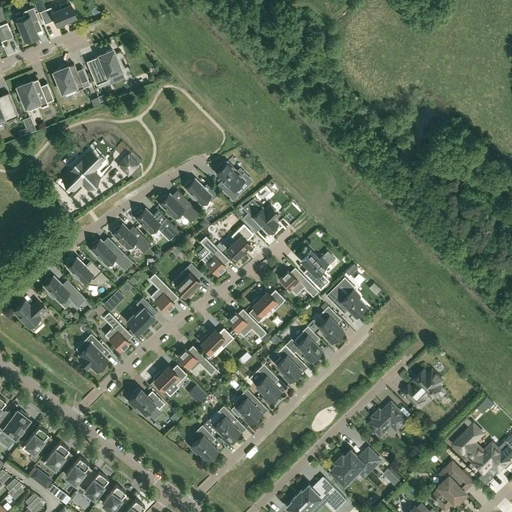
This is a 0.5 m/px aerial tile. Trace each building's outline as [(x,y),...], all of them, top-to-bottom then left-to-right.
[(57,24),(76,16),(71,4),(69,5),(67,1),(59,4),(60,8),(53,11),(51,6),(39,11),(45,23),(55,19),(57,24)] [(37,34),(36,32),(32,21),(38,19),(33,7),(22,11),(24,15),(16,18),(25,39),(37,34)] [(13,36),(7,21),(0,24),(0,46),(3,46),(1,41),(13,36)] [(113,49),(106,52),(99,55),(100,56),(87,62),(96,84),(110,78),(109,76),(121,70),(113,49)] [(67,66),(54,71),(62,91),(74,86),(76,90),(84,87),(83,87),(89,84),(89,85),(90,84),(87,77),(86,77),(87,79),(81,81),(74,64),(68,67),(67,66)] [(32,82),(31,81),(17,86),(27,110),(40,105),(40,106),(48,103),(47,101),(54,99),(47,82),(46,82),(46,83),(40,85),(38,79),(32,82)] [(0,120),(3,120),(4,121),(18,116),(9,93),(0,96),(0,120)] [(36,129),(30,115),(23,118),(28,132),(36,129)] [(63,177),(74,188),(81,181),(87,187),(98,175),(93,170),(96,166),(105,157),(94,146),(85,155),(63,177)] [(125,157),(135,166),(137,164),(138,164),(136,162),(128,154),(125,157)] [(227,182),(221,188),(233,200),(239,193),(234,188),(247,175),(245,174),(245,173),(242,170),(241,170),(240,168),(237,171),(227,161),(223,165),(221,163),(215,169),(214,168),(214,169),(223,178),(222,179),(223,179),(227,182)] [(205,188),(203,186),(195,178),(192,181),(190,179),(185,184),(186,186),(185,187),(190,193),(189,194),(194,200),(195,198),(201,204),(207,197),(211,201),(219,192),(210,183),(205,188)] [(287,192),(281,198),(289,205),(294,198),(287,192)] [(183,196),(178,201),(169,193),(167,195),(165,194),(160,198),(162,200),(159,203),(174,217),(180,211),(190,222),(200,212),(183,196)] [(242,217),(252,227),(257,222),(268,233),(271,230),(272,231),(277,227),(275,225),(278,223),(273,218),(278,213),(270,205),(265,209),(262,206),(261,207),(252,198),(242,206),(247,212),(242,217)] [(154,216),(152,214),(145,207),(143,210),(141,209),(136,213),(138,215),(135,217),(150,232),(156,226),(169,239),(178,230),(159,210),(154,216)] [(133,241),(136,245),(143,252),(151,244),(135,227),(131,231),(122,223),(120,226),(118,224),(113,229),(115,230),(112,233),(127,248),(133,241)] [(235,239),(226,248),(236,257),(237,256),(238,258),(244,252),(242,251),(250,243),(246,239),(253,233),(243,223),(232,235),(235,239)] [(201,258),(217,274),(226,266),(224,264),(229,259),(205,235),(200,241),(209,250),(201,258)] [(133,261),(116,244),(110,249),(100,238),(98,240),(97,239),(92,244),(93,245),(90,248),(96,254),(94,255),(99,260),(101,259),(106,264),(113,258),(124,270),(133,261)] [(300,259),(308,267),(310,269),(305,274),(317,285),(325,277),(321,272),(327,267),(325,265),(327,263),(321,256),(319,258),(310,250),(307,253),(305,251),(300,257),(301,258),(300,259)] [(108,278),(92,262),(87,267),(77,256),(74,259),(73,257),(68,262),(69,264),(67,266),(72,271),(71,273),(76,278),(77,277),(83,282),(84,281),(88,283),(92,285),(97,285),(103,283),(107,278),(108,279),(108,278)] [(187,295),(193,290),(191,288),(199,280),(196,278),(201,273),(191,262),(180,273),(184,277),(175,285),(185,295),(186,294),(187,295)] [(355,262),(347,271),(355,279),(364,270),(355,262)] [(313,295),(318,290),(295,266),(290,271),(288,269),(280,278),(295,294),(303,286),(313,295)] [(158,287),(150,295),(166,311),(174,303),(173,301),(178,296),(154,272),(149,278),(158,287)] [(64,286),(62,283),(53,275),(50,278),(49,277),(43,282),(45,283),(43,285),(49,290),(47,292),(52,297),(54,296),(59,301),(66,295),(77,306),(86,298),(69,281),(64,286)] [(332,300),(341,310),(346,305),(357,316),(364,310),(363,308),(365,305),(357,296),(359,294),(352,288),(344,296),(340,292),(332,300)] [(252,304),(254,307),(249,311),(258,320),(263,315),(262,313),(270,305),(274,309),(284,298),(275,289),(270,294),(266,290),(258,298),(257,296),(251,302),(253,303),(252,304)] [(133,313),(126,320),(138,332),(154,316),(153,315),(157,311),(143,296),(136,303),(141,308),(134,314),(133,313)] [(19,316),(18,318),(22,322),(23,321),(29,327),(40,317),(38,315),(45,308),(37,300),(32,304),(33,305),(31,307),(25,300),(14,310),(19,316)] [(340,333),(343,330),(333,320),(338,315),(328,305),(318,314),(323,319),(319,324),(327,333),(325,335),(332,342),(335,339),(336,340),(342,335),(340,333)] [(266,331),(242,308),(237,313),(236,311),(227,319),(243,335),(251,327),(260,337),(266,331)] [(127,340),(132,335),(109,311),(103,317),(112,326),(105,334),(120,350),(129,342),(127,340)] [(363,328),(368,323),(360,316),(356,321),(363,328)] [(316,357),(323,351),(312,339),(317,334),(307,325),(302,330),(303,330),(293,340),(297,344),(293,348),(302,357),(304,355),(310,361),(315,356),(316,357)] [(201,341),(201,342),(210,352),(219,343),(223,346),(233,336),(223,327),(219,332),(215,328),(207,336),(205,334),(200,340),(201,341)] [(97,349),(102,344),(91,333),(86,338),(90,343),(79,353),(82,356),(79,359),(88,368),(91,365),(96,370),(100,367),(101,368),(108,362),(106,360),(107,359),(97,349)] [(302,371),(291,360),(296,355),(285,343),(276,352),(280,356),(274,362),(285,372),(283,375),(289,381),(294,376),(296,377),(302,371)] [(216,368),(192,344),(187,349),(186,348),(177,356),(191,370),(199,362),(211,374),(216,368)] [(263,363),(257,369),(262,374),(254,382),(264,393),(262,395),(269,401),(274,396),(275,398),(282,391),(270,380),(275,375),(263,363)] [(160,373),(159,371),(153,376),(155,378),(154,379),(163,388),(172,379),(176,383),(186,373),(177,364),(172,368),(168,365),(160,373)] [(408,384),(403,390),(402,390),(418,406),(424,400),(421,397),(426,392),(431,397),(441,386),(438,383),(443,379),(432,368),(428,373),(424,369),(418,375),(419,376),(415,380),(417,383),(413,388),(408,384)] [(164,402),(154,393),(149,398),(139,388),(138,389),(137,387),(132,393),(133,394),(128,399),(134,406),(136,404),(141,409),(147,414),(156,405),(159,407),(164,402)] [(256,397),(247,387),(242,392),(244,395),(235,404),(245,415),(243,417),(249,423),(254,418),(256,420),(262,413),(251,402),(256,397)] [(396,430),(398,427),(408,418),(391,401),(381,411),(379,408),(372,415),(374,418),(369,423),(374,428),(373,429),(374,430),(380,436),(386,430),(387,431),(387,430),(386,429),(390,424),(396,430)] [(209,419),(213,423),(223,434),(221,436),(227,442),(232,437),(234,439),(241,432),(229,421),(234,416),(223,404),(209,419)] [(3,423),(0,421),(0,438),(4,433),(13,441),(30,418),(27,416),(28,414),(20,408),(19,410),(17,409),(12,415),(7,422),(5,420),(3,423)] [(484,450),(474,441),(483,432),(474,423),(454,443),(463,452),(465,450),(474,459),(472,461),(483,472),(492,464),(499,470),(510,459),(509,458),(511,456),(505,450),(503,452),(492,441),(484,450)] [(219,451),(210,442),(207,439),(212,435),(202,424),(192,433),(197,439),(190,446),(197,452),(199,450),(208,459),(211,456),(212,457),(219,451)] [(42,440),(47,434),(48,432),(38,425),(25,443),(34,450),(29,456),(35,460),(47,444),(42,440)] [(63,456),(67,450),(69,448),(59,441),(45,459),(60,470),(67,460),(63,456)] [(331,469),(341,479),(345,483),(353,475),(351,473),(355,469),(357,471),(364,464),(369,468),(379,458),(369,449),(360,458),(351,449),(345,456),(342,454),(336,460),(338,462),(331,469)] [(80,474),(87,465),(89,463),(79,456),(65,474),(72,479),(70,483),(77,488),(85,478),(80,474)] [(455,502),(456,501),(466,491),(465,489),(473,481),(458,466),(438,485),(440,487),(432,495),(445,509),(453,501),(455,502)] [(385,474),(398,487),(404,481),(391,468),(385,474)] [(85,478),(77,488),(76,490),(81,494),(85,489),(94,496),(108,478),(98,470),(92,478),(87,475),(85,478)] [(50,488),(55,482),(40,471),(35,477),(50,488)] [(293,511),(306,511),(308,510),(321,497),(334,511),(346,499),(325,477),(324,478),(325,479),(325,478),(332,485),(324,493),(317,486),(314,489),(310,484),(303,491),(301,490),(293,498),(295,499),(288,506),(293,511)] [(11,495),(22,483),(18,480),(7,491),(11,495)] [(121,497),(124,493),(126,491),(116,484),(102,502),(111,509),(108,511),(116,511),(125,501),(121,497)] [(71,496),(66,493),(61,500),(66,503),(71,496)] [(30,509),(42,498),(38,495),(27,506),(30,509)] [(125,501),(116,511),(139,511),(145,505),(135,498),(130,505),(125,501)]
